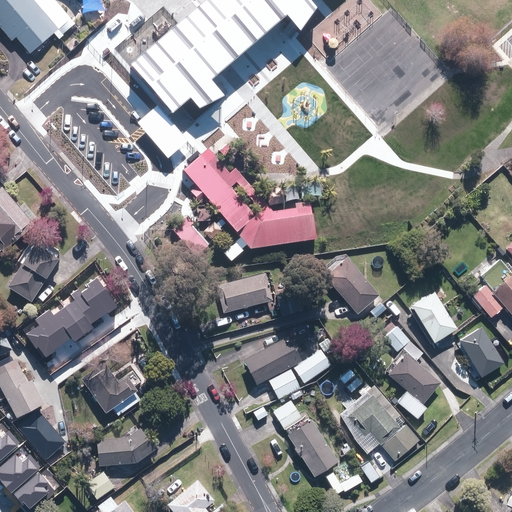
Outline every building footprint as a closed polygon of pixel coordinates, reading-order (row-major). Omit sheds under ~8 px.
[(69,19),(52,0),(0,0),(0,28),(11,41),(14,39),(27,54),(69,19)] [(203,0),(130,64),(175,116),(191,101),(202,113),(221,96),(210,83),(288,15),(300,29),(317,15),(305,1),(307,0),(203,0)] [(142,23),(131,33),(143,45),(154,35),(142,23)] [(487,103),(460,74),(436,96),(441,102),(446,97),(468,120),(462,127),(484,151),(504,132),(481,107),(487,103)] [(435,137),(413,114),(394,131),(411,149),(407,153),(413,158),(422,149),(437,165),(433,169),(437,174),(441,170),(445,174),(465,155),(442,131),(435,137)] [(207,151),(180,175),(247,252),(318,241),(313,210),(265,217),(207,151)] [(31,226),(0,189),(0,250),(1,252),(31,226)] [(279,189),(265,192),(268,206),(282,203),(279,189)] [(209,210),(195,210),(195,223),(209,222),(209,210)] [(181,215),(167,228),(190,253),(203,240),(181,215)] [(511,240),(503,249),(511,259),(511,240)] [(6,290),(28,303),(54,261),(31,247),(6,290)] [(343,260),(322,278),(355,316),(376,297),(343,260)] [(511,278),(508,274),(488,292),(511,318),(511,278)] [(215,287),(222,314),(269,301),(262,275),(215,287)] [(481,287),(470,297),(488,317),(499,308),(481,287)] [(78,293),(45,305),(52,324),(58,322),(65,342),(92,332),(78,293)] [(429,294),(406,308),(429,344),(452,330),(429,294)] [(393,325),(380,338),(394,353),(400,347),(413,361),(420,354),(393,325)] [(476,328),(455,342),(478,378),(500,364),(476,328)] [(242,361),(254,385),(299,362),(286,338),(242,361)] [(45,348),(37,353),(46,366),(54,361),(45,348)] [(292,369),(302,384),(328,366),(318,351),(292,369)] [(400,355),(384,376),(420,404),(436,384),(400,355)] [(12,361),(0,366),(0,391),(14,417),(38,405),(26,382),(23,384),(12,361)] [(102,364),(79,380),(102,413),(133,392),(123,377),(115,383),(102,364)] [(343,384),(352,375),(346,368),(336,378),(343,384)] [(288,370),(266,381),(275,399),(297,388),(288,370)] [(398,430),(369,396),(345,417),(363,437),(368,433),(393,461),(417,440),(404,425),(398,430)] [(335,462),(307,420),(285,435),(312,477),(335,462)] [(40,432),(34,426),(25,436),(30,442),(40,432)] [(94,441),(96,467),(133,464),(152,450),(138,430),(126,438),(94,441)] [(367,459),(359,447),(352,453),(360,464),(367,459)] [(0,453),(0,486),(19,472),(2,452),(0,453)] [(367,463),(358,468),(367,483),(376,477),(367,463)] [(112,487),(101,472),(82,485),(93,500),(112,487)] [(194,481),(164,505),(169,511),(204,511),(202,509),(211,501),(194,481)] [(128,511),(121,502),(107,511),(128,511)]
